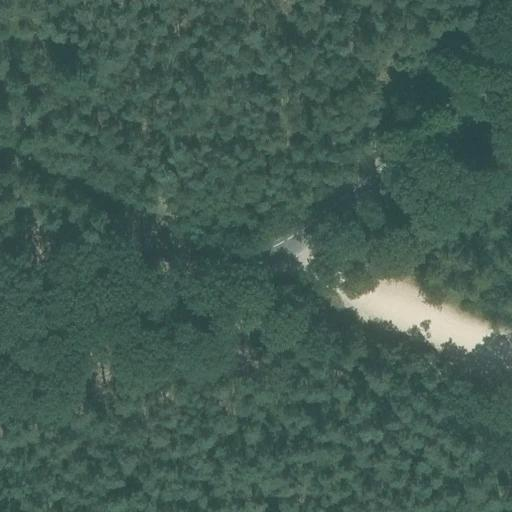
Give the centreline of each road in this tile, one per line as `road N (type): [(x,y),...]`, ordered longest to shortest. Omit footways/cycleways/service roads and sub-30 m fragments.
road 1 (tertiary): [(0,327),(200,278),(295,244),(511,75)]
road 2 (track): [(0,152),(263,258)]
road 3 (track): [(511,366),(263,258)]
